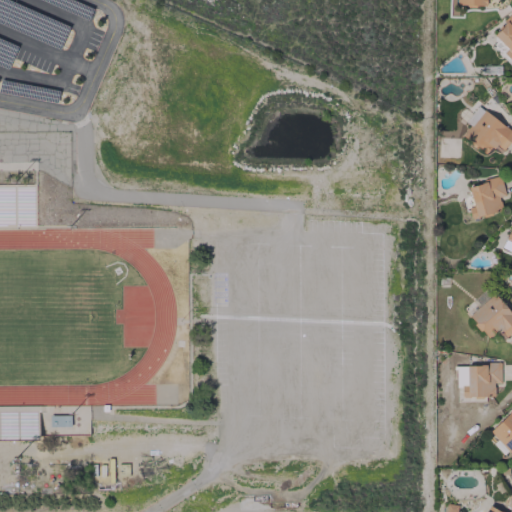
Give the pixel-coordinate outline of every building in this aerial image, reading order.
[(511,11),(491,35),(506,49),(502,53),(511,61),(511,60),(511,11)] [(485,154),(494,143),(501,149),(511,135),(511,133),(482,110),(462,136),(485,154)] [(472,206),(467,208),(470,218),(501,210),(498,197),(504,195),(499,177),(466,185),(472,206)] [(467,314),(486,340),(500,329),(505,336),(511,331),(511,315),(495,293),(467,314)] [(499,363),(465,364),(467,397),(493,396),(493,382),(500,382),(499,363)] [(511,454),(511,407),(488,430),(495,438),(492,441),(508,458),(511,454)]
